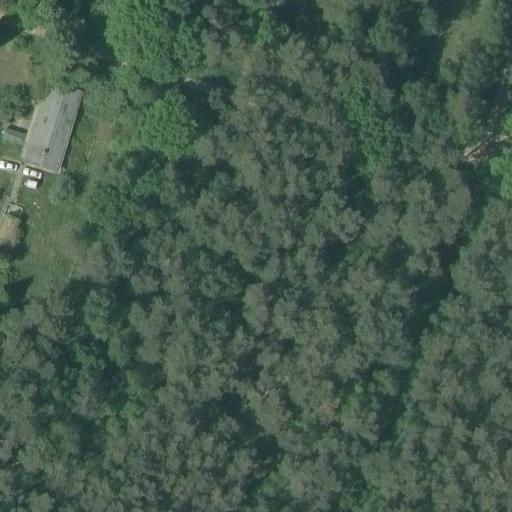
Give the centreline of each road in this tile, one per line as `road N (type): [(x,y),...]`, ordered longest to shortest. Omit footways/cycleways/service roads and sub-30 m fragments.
road 1 (track): [(0,19),(511,172)]
road 2 (track): [(368,511),(511,135)]
